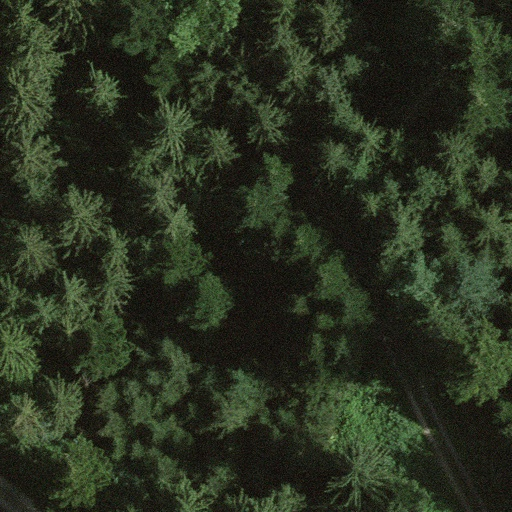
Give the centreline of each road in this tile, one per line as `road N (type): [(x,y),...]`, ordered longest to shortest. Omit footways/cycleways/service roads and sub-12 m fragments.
road 1 (track): [(465,511),(252,104),(180,0)]
road 2 (track): [(302,0),(343,9),(511,82)]
